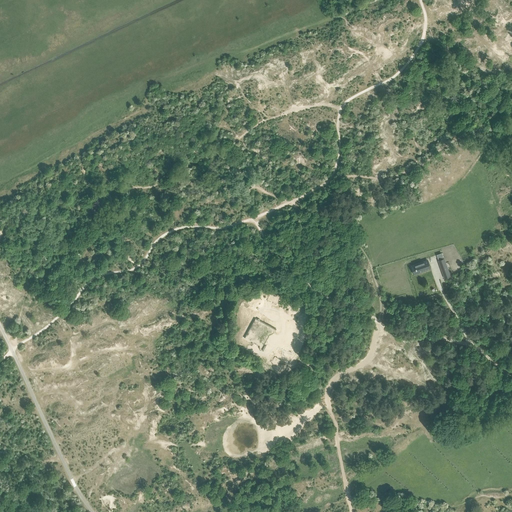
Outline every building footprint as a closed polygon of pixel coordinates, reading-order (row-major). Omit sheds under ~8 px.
[(428,260),(415,265),(416,268),(415,268),(416,270),(418,273),(431,268),(428,260)] [(447,266),(441,268),(445,278),(451,276),(447,266)] [(270,298),(271,288),(261,287),(260,297),(265,298),(270,298)] [(311,304),(298,301),(296,307),(295,311),(308,315),(311,304)] [(272,332),(272,331),(274,332),(275,332),(277,327),(256,316),(245,336),(260,344),(261,347),(263,348),(264,348),(265,348),(268,343),(266,342),(268,340),(269,338),(272,332)]
